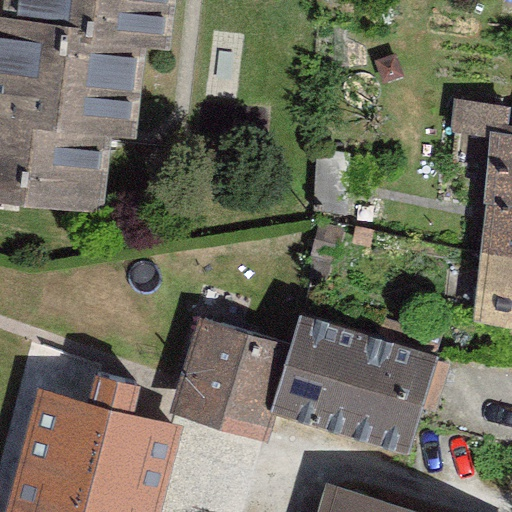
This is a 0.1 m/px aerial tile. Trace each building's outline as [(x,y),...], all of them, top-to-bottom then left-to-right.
[(8,0),(6,30),(0,29),(0,218),(110,228),(116,156),(140,158),(144,119),(148,67),(174,69),(180,0),(8,0)] [(483,259),(511,261),(511,141),(496,140),(483,259)] [(511,261),(483,259),(475,340),(511,344),(511,261)] [(449,341),(304,300),(295,332),(275,402),(420,443),(449,341)] [(295,332),(193,303),(165,401),(267,430),(275,402),(295,332)] [(0,501),(8,506),(40,383),(49,345),(0,327),(0,501)] [(8,506),(6,511),(155,511),(180,418),(137,408),(145,377),(106,367),(98,398),(40,383),(8,506)] [(384,511),(326,496),(321,511),(384,511)]
